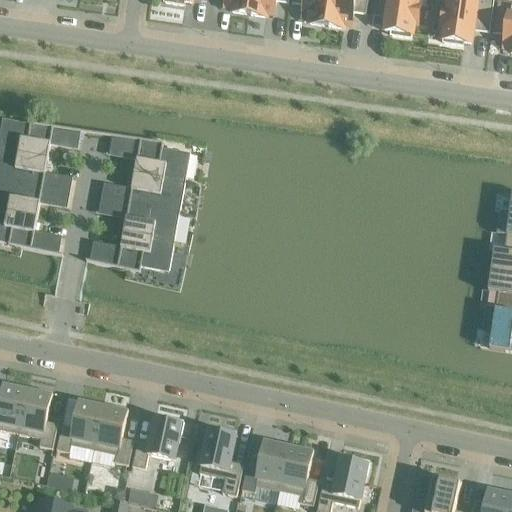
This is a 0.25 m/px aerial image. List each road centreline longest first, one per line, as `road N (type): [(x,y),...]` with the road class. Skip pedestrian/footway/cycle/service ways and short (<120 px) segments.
road 1 (residential): [(123,46),(511,102)]
road 2 (residential): [(58,353),(410,429)]
road 3 (residential): [(58,353),(98,139)]
road 4 (residential): [(0,27),(123,46)]
